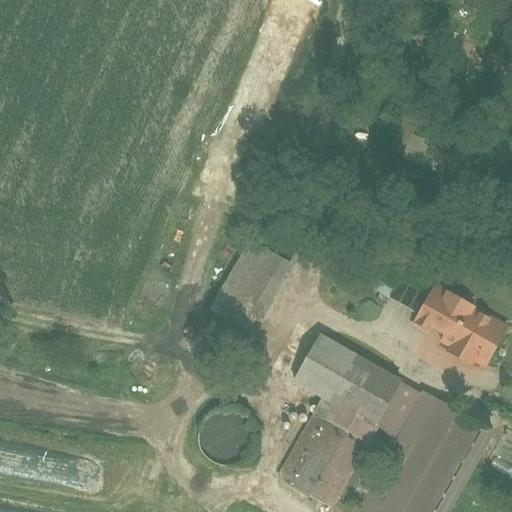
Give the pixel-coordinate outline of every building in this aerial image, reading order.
[(394,151),(431,168),(441,146),(403,130),(394,151)] [(261,238),(218,309),(260,334),(303,264),(261,238)] [(405,276),(394,295),(429,314),(440,295),(405,276)] [(511,337),(511,325),(444,288),(440,295),(429,314),(424,323),(451,337),(448,343),(457,348),(455,352),(478,365),(482,359),(496,366),(511,337)] [(296,380),(322,344),(309,335),(305,341),(299,337),(277,366),(296,380)] [(411,382),(329,335),(303,381),(332,398),(289,474),(342,504),(381,436),(411,382)] [(381,436),(398,446),(429,392),(411,382),(381,436)] [(363,509),(368,511),(466,511),(509,437),(429,392),(398,446),(363,509)]
